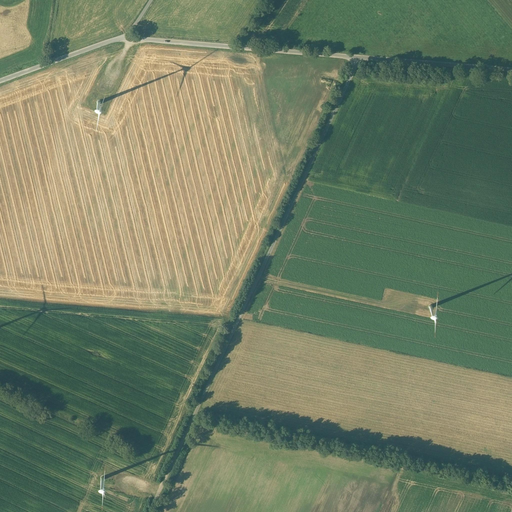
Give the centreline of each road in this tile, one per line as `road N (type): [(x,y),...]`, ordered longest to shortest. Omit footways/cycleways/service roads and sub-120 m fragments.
road 1 (unclassified): [(149,511),(355,57)]
road 2 (unclassified): [(126,37),(355,57)]
road 3 (unclassified): [(511,69),(355,57)]
road 4 (unclassified): [(126,37),(0,81)]
